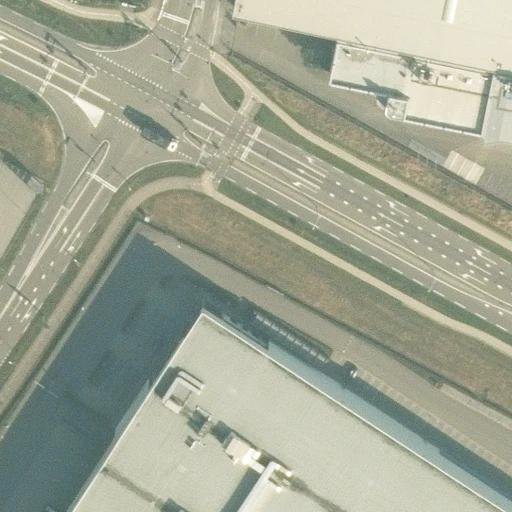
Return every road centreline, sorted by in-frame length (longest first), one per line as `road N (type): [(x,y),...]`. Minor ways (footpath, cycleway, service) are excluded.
road 1 (secondary): [(150,132),(511,329)]
road 2 (secondary): [(511,288),(171,103)]
road 3 (unclassified): [(0,344),(103,187),(150,132)]
road 4 (unclassified): [(113,112),(0,302)]
road 5 (secondary): [(133,82),(0,15)]
road 6 (secondary): [(0,54),(113,112)]
